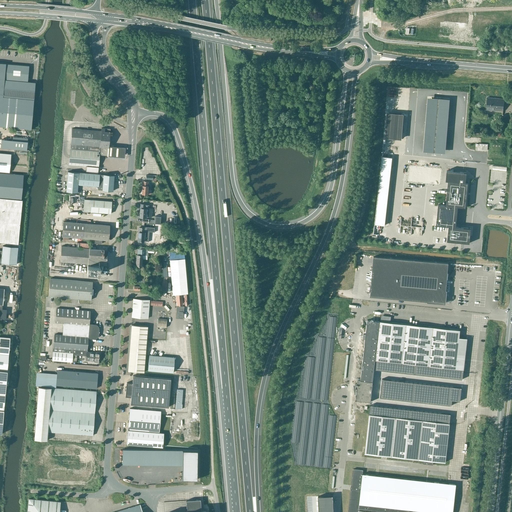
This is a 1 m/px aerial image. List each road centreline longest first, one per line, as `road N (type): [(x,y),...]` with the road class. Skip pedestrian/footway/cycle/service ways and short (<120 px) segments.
road 1 (motorway): [(250,511),(204,0)]
road 2 (motorway): [(258,511),(263,382),(336,205),(355,71)]
road 3 (motorway): [(346,70),(323,204),(295,224),(256,219),(232,181),(216,0)]
road 4 (motorway): [(191,0),(226,400)]
road 5 (unclassified): [(131,156),(106,470),(118,487),(151,492)]
road 6 (motorway): [(136,112),(171,122),(188,173),(226,400)]
road 7 (primary): [(340,47),(263,44),(96,12)]
road 8 (primary): [(104,22),(338,60)]
road 9 (primary): [(489,511),(511,309)]
road 10 (unknown): [(476,318),(456,460),(461,507)]
